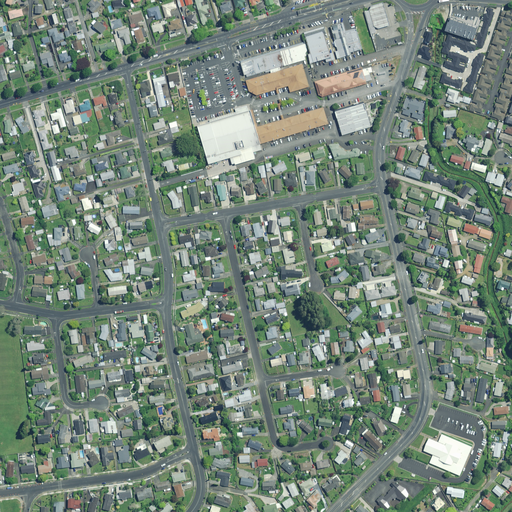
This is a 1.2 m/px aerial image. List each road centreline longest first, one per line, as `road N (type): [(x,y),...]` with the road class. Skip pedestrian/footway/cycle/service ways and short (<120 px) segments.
road 1 (secondary): [(334,511),(420,419),(425,386),(414,333)]
road 2 (residential): [(193,449),(135,475),(27,490)]
road 3 (residential): [(223,213),(261,381)]
road 4 (primary): [(124,68),(280,20)]
road 5 (residential): [(124,68),(159,225)]
road 6 (secondary): [(414,333),(382,185)]
road 7 (residential): [(167,302),(193,449)]
road 8 (secondary): [(382,185),(381,139),(410,48)]
road 9 (residential): [(57,314),(66,400),(103,402)]
